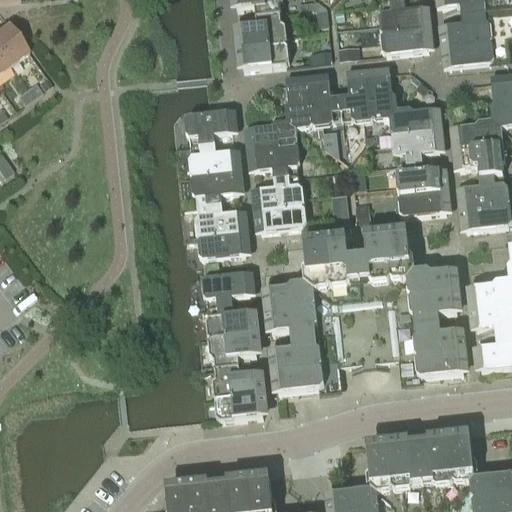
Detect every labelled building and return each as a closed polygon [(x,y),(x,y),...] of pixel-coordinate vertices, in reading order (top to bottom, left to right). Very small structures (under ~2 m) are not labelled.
[(281,0),(229,0),(231,17),(255,14),(256,23),(281,20),(280,12),(283,8),(281,0)] [(378,0),(379,1),(380,10),(405,7),(404,0),(378,0)] [(435,0),(437,15),(460,13),(462,30),(439,33),(444,76),(491,71),(494,66),(494,59),(493,52),(489,49),(492,45),(491,31),(487,28),(485,10),(488,7),(487,0),(435,0)] [(383,40),(432,35),(430,13),(406,16),(405,7),(380,10),(381,19),(378,22),(380,37),(383,40)] [(343,15),(335,16),(337,26),(344,25),(343,15)] [(327,16),(317,17),(318,29),(322,32),(329,32),(327,16)] [(282,30),(281,20),(256,23),(257,32),(233,35),(236,56),(284,51),(287,47),(285,32),(282,30)] [(0,36),(0,58),(10,72),(28,59),(8,31),(0,36)] [(435,56),(432,35),(383,40),(381,44),(382,58),(387,62),(435,56)] [(288,54),(284,51),(236,56),(238,78),(286,72),(289,68),(288,54)] [(355,52),(339,54),(340,66),(356,64),(355,52)] [(331,56),(316,57),(317,68),(332,67),(331,56)] [(0,78),(10,72),(0,58),(0,78)] [(389,73),(368,76),(373,125),(376,127),(388,126),(389,127),(398,115),(397,115),(396,103),(392,100),(389,73)] [(349,102),(340,103),(343,128),(352,127),(355,130),(370,128),(373,125),(368,76),(346,78),(349,102)] [(334,129),(343,128),(340,103),(331,104),(329,80),(307,82),(312,131),(316,134),(331,132),(334,129)] [(511,133),(511,81),(490,83),(493,110),(490,114),(491,125),(491,126),(502,135),(502,134),(511,133)] [(46,82),(39,87),(45,96),(52,91),(46,82)] [(309,135),(312,131),(307,82),(286,85),(288,111),(285,115),(286,127),(297,137),(298,136),(309,135)] [(421,86),(415,94),(423,100),(429,93),(421,86)] [(35,89),(27,96),(33,105),(42,98),(35,89)] [(24,111),(33,105),(27,96),(18,102),(24,111)] [(399,116),(398,115),(389,127),(391,139),(394,142),(443,136),(441,115),(414,118),(410,115),(399,116)] [(190,145),(191,154),(215,151),(214,142),(238,139),(236,117),(188,122),(184,126),(186,141),(190,145)] [(452,156),(500,151),(503,147),(502,135),(491,126),(490,126),(479,128),(476,132),(449,135),(452,156)] [(297,137),(286,127),(285,128),(274,129),(271,133),(244,136),(246,158),(295,152),(298,149),(297,137)] [(398,172),(423,169),(422,160),(445,158),(443,136),(394,142),(391,145),(393,160),(397,163),(398,172)] [(374,141),(365,142),(366,150),(370,149),(375,144),(374,141)] [(190,182),(193,184),(242,179),(240,157),(216,160),(215,151),(191,154),(192,163),(189,167),(190,182)] [(504,154),(500,151),(452,156),(454,177),(478,175),(479,184),(503,181),(502,172),(505,169),(504,154)] [(299,155),(295,152),(246,158),(249,179),(273,176),(273,185),(298,183),(297,174),(300,170),(299,155)] [(338,152),(324,154),(338,164),(340,164),(338,152)] [(13,177),(7,168),(0,173),(0,177),(5,183),(13,177)] [(424,178),(423,169),(398,172),(399,181),(396,184),(397,200),(401,202),(450,197),(447,176),(424,178)] [(242,179),(193,184),(191,187),(192,202),(197,205),(198,214),(222,212),(221,203),(245,200),(242,179)] [(456,195),(458,217),(510,211),(508,193),(504,190),(503,181),(479,184),(480,193),(456,195)] [(253,218),(302,213),(305,209),(303,195),(299,192),(298,183),(273,185),(274,194),(251,197),(253,218)] [(450,197),(401,202),(398,206),(400,220),(404,224),(452,219),(450,197)] [(368,210),(356,211),(358,228),(370,227),(368,210)] [(511,210),(510,211),(458,217),(460,238),(508,233),(511,228),(511,210)] [(197,242),(200,245),(249,239),(247,218),(223,220),(222,212),(198,214),(198,223),(195,228),(197,242)] [(305,216),(302,213),(253,218),(255,240),(303,234),(307,230),(305,216)] [(304,290),(315,299),(315,298),(327,297),(330,294),(333,296),(347,295),(351,290),(369,288),(373,292),(388,290),(391,287),(394,290),(406,288),(406,289),(415,278),(415,277),(414,272),(414,266),(410,263),(411,263),(410,262),(407,236),(364,240),(366,264),(349,266),(346,242),(303,247),(306,274),(305,274),(306,274),(303,278),(304,284),(304,289),(304,290)] [(249,239),(200,245),(197,248),(199,262),(203,266),(251,261),(249,239)] [(416,278),(415,278),(406,289),(407,289),(408,301),(411,304),(409,307),(410,321),(415,325),(417,343),(413,348),(415,362),(418,365),(415,368),(417,382),(422,386),(433,385),(469,381),(465,338),(441,340),(440,331),(439,323),(463,320),(458,277),(432,280),(431,279),(431,280),(427,277),(421,278),(416,278)] [(207,307),(208,316),(233,313),(232,304),(256,301),(253,279),(205,284),(202,289),(203,303),(207,307)] [(511,290),(509,288),(509,289),(504,289),(497,290),(494,293),(493,294),(467,297),(471,340),(495,337),(497,355),(473,358),(475,380),(511,376),(511,290)] [(315,299),(304,290),(298,291),(292,292),(289,295),(288,295),(262,298),(266,341),(290,339),(292,357),(268,359),(273,402),(310,398),(321,397),(324,392),(323,378),(319,375),(322,372),(321,358),(316,354),(314,336),(318,331),(316,317),(313,314),(316,311),(314,299),(315,299)] [(341,354),(392,348),(388,311),(368,313),(367,305),(357,306),(358,315),(337,317),(341,354)] [(234,322),(233,313),(208,316),(209,325),(206,329),(208,344),(211,346),(260,341),(258,319),(234,322)] [(214,368),(215,377),(239,374),(238,365),(262,362),(260,341),(211,346),(208,349),(210,364),(214,368)] [(240,383),(239,374),(215,377),(216,386),(213,390),(214,404),(217,407),(267,402),(264,380),(240,383)] [(269,423),(267,402),(217,407),(215,410),(217,425),(221,428),(269,423)] [(367,493),(378,502),(379,501),(391,500),(393,497),(396,500),(411,498),(414,494),(432,492),(437,495),(451,494),(454,491),(457,493),(469,492),(470,492),(478,481),(478,480),(478,481),(477,469),(473,466),(474,466),(473,465),(470,439),(427,444),(428,451),(410,453),(409,446),(366,451),(369,477),(368,477),(369,478),(366,481),(367,492),(367,493)] [(378,502),(367,493),(366,493),(367,494),(355,495),(352,498),(351,499),(325,502),(325,511),(511,511),(511,481),(495,483),(494,483),(491,480),(479,481),(478,481),(470,492),(469,492),(457,493),(454,491),(451,494),(437,495),(432,492),(414,494),(411,498),(396,500),(393,497),(391,500),(379,501),(378,502)] [(276,511),(273,508),(272,507),(269,482),(227,486),(227,493),(209,495),(209,488),(166,493),(167,511),(276,511)]
